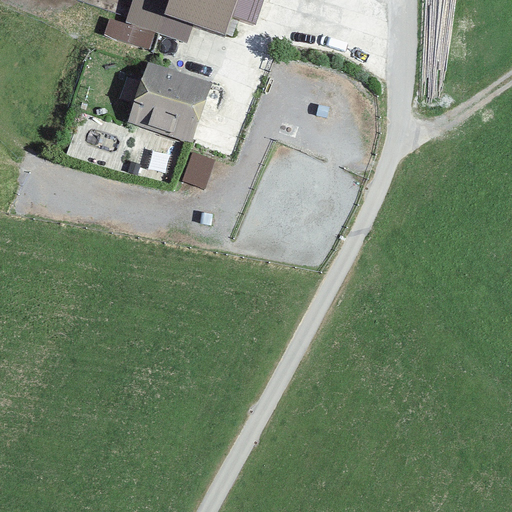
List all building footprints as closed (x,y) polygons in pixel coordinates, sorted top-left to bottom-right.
[(169,8),(146,0),(134,0),(126,24),(188,44),(194,27),(166,17),(169,8)] [(237,0),(146,0),(169,8),(166,17),(194,27),(225,37),(232,16),(237,0)] [(265,0),(237,0),(232,16),(257,25),(265,0)] [(207,90),(150,70),(133,120),(190,140),(207,90)] [(194,149),(183,179),(205,188),(216,158),(194,149)]
